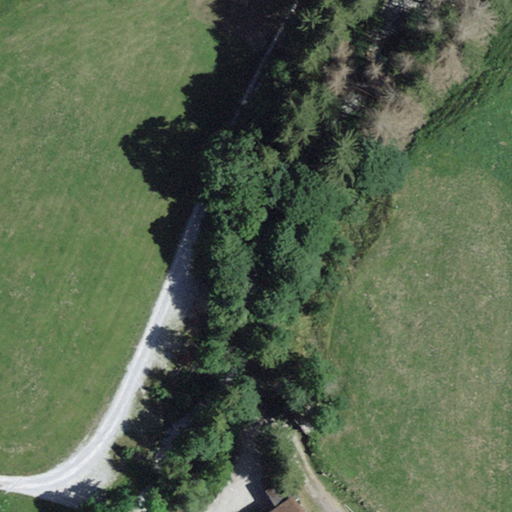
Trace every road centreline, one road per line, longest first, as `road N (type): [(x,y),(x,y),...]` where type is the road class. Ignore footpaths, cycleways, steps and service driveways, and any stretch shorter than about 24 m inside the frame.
road 1 (track): [(59,488),(110,417),(165,306),(219,138),(297,0)]
road 2 (track): [(217,511),(230,497),(254,418),(269,426),(330,511)]
